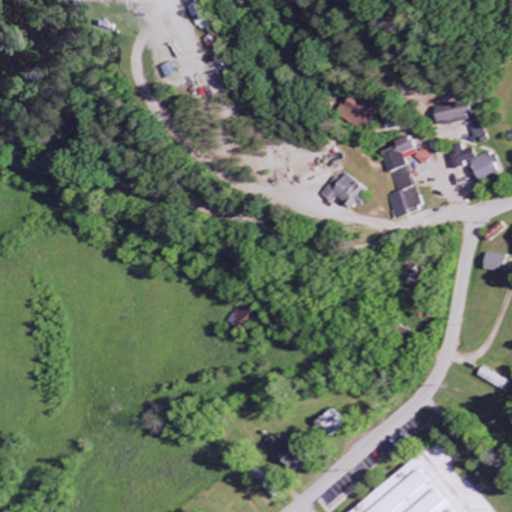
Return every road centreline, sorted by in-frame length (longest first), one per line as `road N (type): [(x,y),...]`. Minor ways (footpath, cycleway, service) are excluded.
road 1 (residential): [(503,209),(439,216),(352,249),(145,188),(0,160)]
road 2 (residential): [(290,511),(432,392),(455,346),(479,234),(511,205)]
road 3 (residential): [(503,209),(471,138),(494,35),(477,0)]
